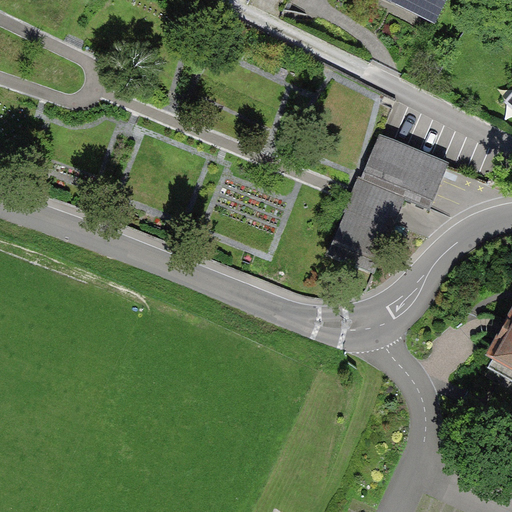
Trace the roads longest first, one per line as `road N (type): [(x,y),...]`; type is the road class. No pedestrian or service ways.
road 1 (residential): [(0,207),(330,325),(390,313),(458,241),(511,217)]
road 2 (residential): [(511,147),(220,0)]
